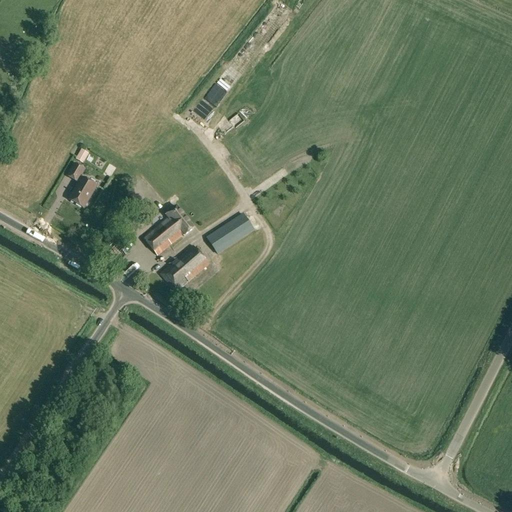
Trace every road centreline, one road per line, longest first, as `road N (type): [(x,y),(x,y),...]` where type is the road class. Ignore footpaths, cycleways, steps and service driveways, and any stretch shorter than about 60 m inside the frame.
road 1 (unclassified): [(436,484),(129,293)]
road 2 (unclassified): [(0,480),(129,293)]
road 3 (unclassified): [(436,484),(511,337)]
road 4 (unclassified): [(129,293),(0,216)]
